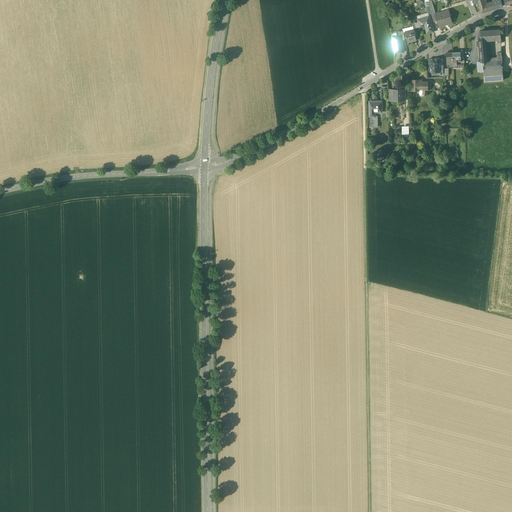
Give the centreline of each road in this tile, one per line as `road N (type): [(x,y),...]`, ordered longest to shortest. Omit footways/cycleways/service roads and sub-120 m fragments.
road 1 (tertiary): [(203,166),(207,511)]
road 2 (track): [(368,511),(364,167)]
road 3 (unclassified): [(203,166),(261,146),(476,20)]
road 4 (unclassified): [(0,191),(203,166)]
road 5 (tertiary): [(222,0),(203,166)]
road 6 (track): [(364,167),(409,178),(511,179)]
